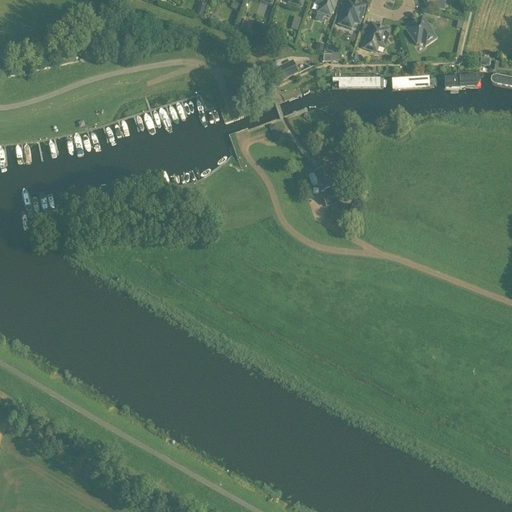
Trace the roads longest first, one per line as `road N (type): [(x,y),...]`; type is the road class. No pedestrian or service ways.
road 1 (track): [(511,303),(395,258),(309,244),(284,225),(238,135)]
road 2 (track): [(0,108),(183,61),(211,69),(232,116)]
